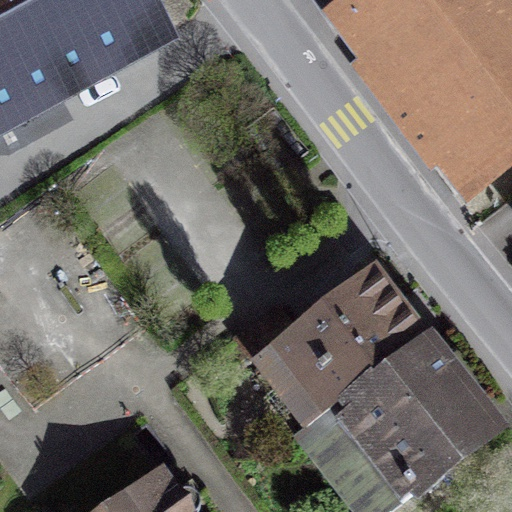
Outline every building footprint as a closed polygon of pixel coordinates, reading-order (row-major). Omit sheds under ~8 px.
[(136,0),(0,0),(0,114),(153,31),(136,0)] [(511,0),(367,0),(344,18),(470,186),(511,154),(511,0)] [(237,342),(308,433),(421,347),(420,346),(422,344),(372,279),(299,336),(279,310),(237,342)] [(429,357),(421,347),(308,433),(302,438),(360,511),(378,511),(406,491),(411,497),(417,491),(420,495),(494,437),(431,356),(429,357)] [(191,511),(163,473),(109,511),(191,511)]
